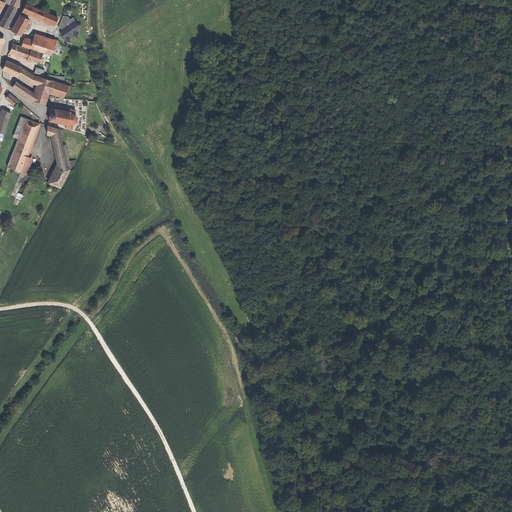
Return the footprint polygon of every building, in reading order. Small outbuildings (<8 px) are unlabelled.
[(0,0),(0,8),(4,2),(10,5),(12,0),(0,0)] [(58,17),(26,4),(23,11),(55,24),(58,17)] [(16,8),(14,7),(10,5),(0,23),(0,25),(2,27),(6,29),(9,23),(15,11),(16,8)] [(29,20),(21,15),(20,15),(15,23),(11,30),(16,33),(20,36),(29,20)] [(62,19),(59,28),(63,29),(62,32),(62,36),(65,41),(67,41),(69,39),(69,37),(68,36),(72,33),(73,35),(75,35),(77,34),(78,32),(76,29),(79,27),(73,18),(70,20),(68,16),(63,16),(62,19)] [(51,55),(52,54),(55,44),(33,37),(32,41),(23,40),(21,46),(31,49),(43,53),(49,55),(51,55)] [(23,58),(26,49),(12,44),(11,48),(9,53),(15,55),(17,55),(23,58)] [(33,55),(42,58),(43,53),(31,49),(31,50),(30,54),(33,55)] [(42,58),(33,55),(31,60),(41,64),(43,59),(41,59),(42,58)] [(18,74),(21,68),(6,61),(2,70),(9,73),(11,74),(17,77),(18,74)] [(33,75),(42,77),(45,70),(37,67),(33,75)] [(21,68),(18,74),(31,81),(31,80),(33,75),(21,68)] [(33,75),(31,80),(39,83),(39,84),(36,93),(48,97),(49,93),(50,88),(53,81),(42,77),(33,75)] [(53,81),(50,88),(65,93),(66,91),(69,92),(71,87),(55,81),(53,81)] [(12,87),(28,97),(31,92),(16,82),(12,87)] [(63,97),(65,93),(50,88),(49,93),(63,97)] [(18,100),(10,93),(6,98),(14,105),(18,100)] [(45,104),(48,97),(36,93),(35,95),(33,101),(45,104)] [(49,116),(49,121),(67,125),(68,123),(73,124),(76,122),(77,118),(75,114),(76,110),(69,109),(69,111),(51,108),(50,112),(49,116)] [(2,109),(0,113),(0,114),(9,118),(11,113),(2,109)] [(0,132),(5,134),(9,118),(0,114),(0,115),(0,132)] [(21,133),(26,119),(21,117),(16,131),(21,133)] [(21,172),(27,156),(39,124),(26,119),(21,133),(8,167),(21,172)] [(47,133),(52,135),(59,134),(58,129),(47,126),(47,133)] [(58,164),(66,168),(64,159),(63,153),(62,146),(60,141),(59,134),(52,135),(53,144),(56,154),(58,164)] [(65,145),(62,146),(63,153),(64,159),(66,168),(69,169),(70,168),(68,158),(67,152),(65,145)] [(27,156),(21,172),(26,174),(32,158),(27,156)] [(69,169),(66,168),(58,164),(54,171),(52,176),(49,183),(60,187),(69,169)]
